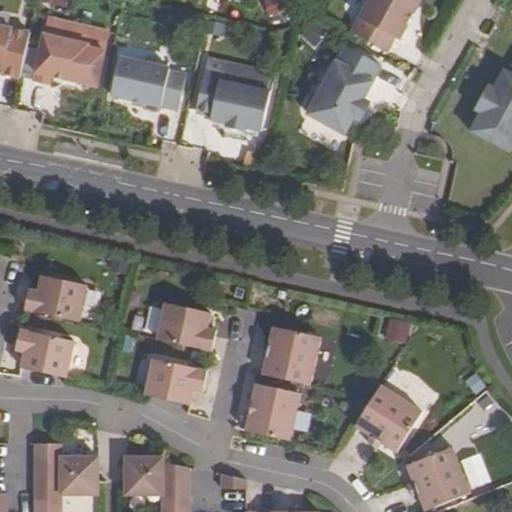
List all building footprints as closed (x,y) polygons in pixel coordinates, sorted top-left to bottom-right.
[(46,0),(68,8),(71,0),(46,0)] [(369,0),(351,33),(387,52),(394,38),(399,40),(420,0),(369,0)] [(0,74),(20,79),(30,33),(0,26),(0,67),(1,68),(0,74)] [(33,84),(49,87),(51,78),(79,84),(96,88),(104,52),(87,49),(87,47),(43,36),(33,84)] [(306,119),(304,121),(341,141),(351,123),(355,126),(364,109),(360,107),(370,88),(369,88),(377,73),(342,54),(333,69),(334,69),(315,101),(309,101),(303,114),(306,119)] [(119,59),(111,97),(144,104),(143,108),(160,112),(161,108),(178,112),(186,74),(169,70),(119,59)] [(211,121),(261,132),(270,92),(219,81),(220,76),(205,72),(196,111),(212,115),(211,121)] [(511,154),(511,74),(510,73),(500,91),(495,88),(481,114),(486,117),(476,135),(511,154)] [(24,310),(79,322),(87,286),(41,276),(38,292),(37,298),(28,296),(24,310)] [(28,296),(37,298),(38,292),(29,289),(28,296)] [(165,303),(157,340),(212,352),(215,338),(207,335),(208,329),(211,314),(165,303)] [(392,317),(389,339),(408,341),(411,319),(392,317)] [(321,338),(273,328),(269,346),(266,358),(263,376),(310,386),(321,338)] [(207,335),(215,338),(216,331),(208,329),(207,335)] [(67,378),(75,342),(20,330),(17,344),(26,347),(24,353),(21,368),(67,378)] [(26,347),(17,344),(15,351),(24,353),(26,347)] [(259,357),(266,358),(269,346),(262,344),(259,357)] [(207,371),(153,359),(145,396),(191,406),(194,391),(196,384),(204,386),(207,371)] [(194,391),(203,392),(204,386),(196,384),(194,391)] [(245,432),(290,441),(291,437),(301,394),(256,384),(245,432)] [(381,386),(355,427),(370,437),(381,444),(396,454),(422,413),(381,386)] [(377,450),(381,444),(370,437),(366,443),(377,450)] [(35,444),(35,458),(61,458),(61,457),(62,444),(61,444),(35,444)] [(452,448),(407,466),(414,484),(419,495),(425,511),(470,494),(452,448)] [(35,471),(35,503),(62,503),(62,495),(98,495),(98,473),(98,465),(98,457),(61,457),(61,458),(61,472),(35,471)] [(126,473),(126,495),(162,495),(163,495),(189,495),(189,471),(189,467),(183,466),(163,462),(164,457),(157,457),(126,457),(126,465),(126,473)] [(35,471),(61,472),(61,458),(35,458),(35,471)] [(220,489),(245,489),(246,480),(221,475),(220,489)] [(412,498),(419,495),(414,484),(407,486),(412,498)] [(162,510),(189,510),(189,495),(163,495),(162,495),(162,510)] [(35,503),(34,511),(61,511),(62,503),(35,503)]
